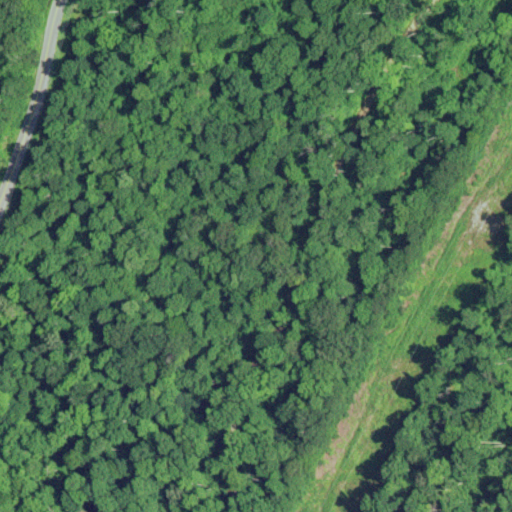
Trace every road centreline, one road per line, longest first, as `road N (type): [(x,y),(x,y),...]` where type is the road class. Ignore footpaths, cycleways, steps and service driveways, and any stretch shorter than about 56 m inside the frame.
road 1 (track): [(141,511),(177,385),(338,0)]
road 2 (tertiary): [(0,146),(15,86),(56,0)]
